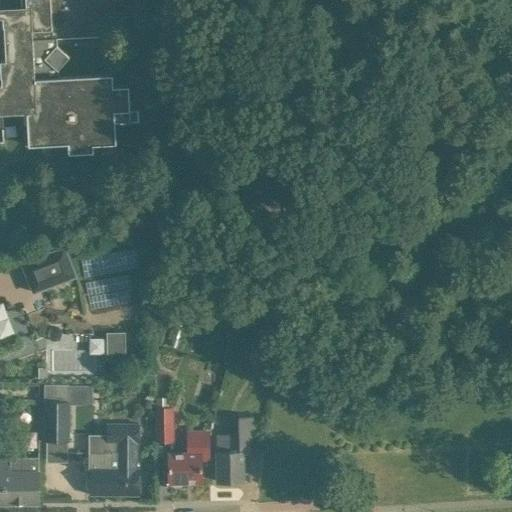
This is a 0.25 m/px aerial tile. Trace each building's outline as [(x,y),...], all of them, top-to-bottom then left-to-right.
[(57,45),(57,38),(111,35),(110,23),(126,22),(125,9),(140,8),(140,0),(20,0),(20,5),(0,5),(0,139),(4,140),(2,113),(26,112),(28,145),(68,143),(69,153),(94,152),(93,144),(116,143),(115,120),(138,119),(138,108),(130,108),(128,85),(113,85),(113,73),(59,76),(58,67),(69,56),(57,45)] [(66,247),(22,262),(33,292),(76,276),(66,247)] [(85,253),(90,306),(138,300),(134,267),(139,266),(137,247),(85,253)] [(126,331),(107,331),(107,359),(126,359),(126,331)] [(104,353),(104,336),(93,336),(94,353),(104,353)] [(239,336),(236,349),(253,353),(256,340),(239,336)] [(39,378),(48,378),(48,367),(46,367),(39,367),(39,378)] [(44,383),(44,441),(69,441),(70,401),(68,401),(69,383),(44,383)] [(173,407),(170,407),(156,407),(154,407),(154,441),(173,441),(173,407)] [(238,434),(226,434),(217,434),(218,481),(244,480),(243,452),(257,452),(256,416),(238,416),(238,434)] [(140,469),(138,469),(139,442),(141,442),(141,423),(107,422),(107,443),(107,449),(90,448),(90,468),(91,468),(91,474),(91,494),(140,494),(140,469)] [(209,458),(209,438),(209,431),(188,431),(189,452),(169,452),(170,481),(202,481),(202,458),(209,458)] [(0,502),(39,502),(39,470),(39,456),(13,456),(11,458),(0,458),(0,502)]
